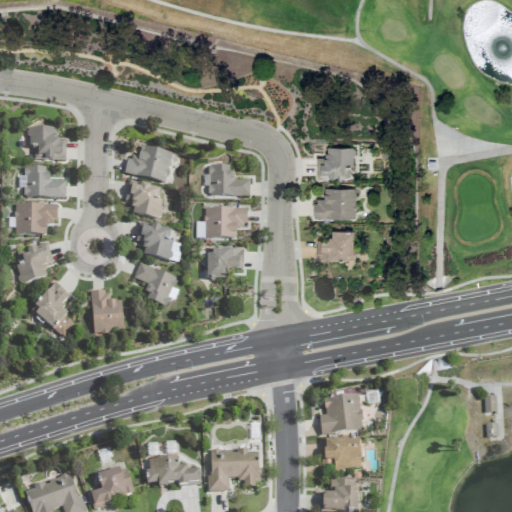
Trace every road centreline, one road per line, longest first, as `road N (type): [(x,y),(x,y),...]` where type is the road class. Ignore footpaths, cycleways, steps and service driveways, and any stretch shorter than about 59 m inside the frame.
road 1 (residential): [(277,153),(258,137),(0,82)]
road 2 (secondary): [(279,342),(0,414)]
road 3 (secondary): [(0,441),(173,389)]
road 4 (secondary): [(281,367),(456,333)]
road 5 (residential): [(281,367),(284,511)]
road 6 (secondary): [(511,296),(384,321)]
road 7 (residential): [(95,99),(94,228)]
